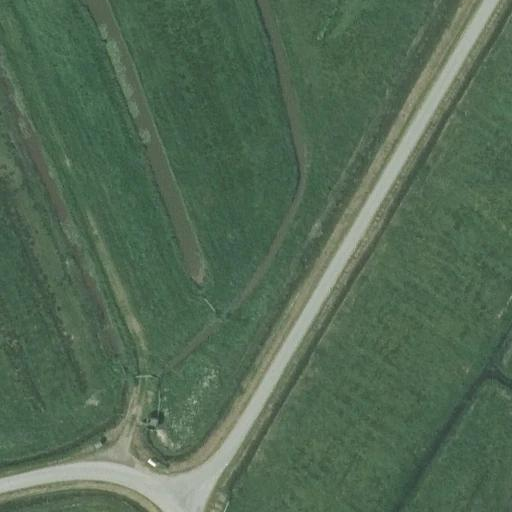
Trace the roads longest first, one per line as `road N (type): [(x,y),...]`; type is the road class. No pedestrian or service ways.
road 1 (unclassified): [(173,508),(230,448),(491,0)]
road 2 (unclassified): [(0,485),(112,467),(156,486),(173,508)]
